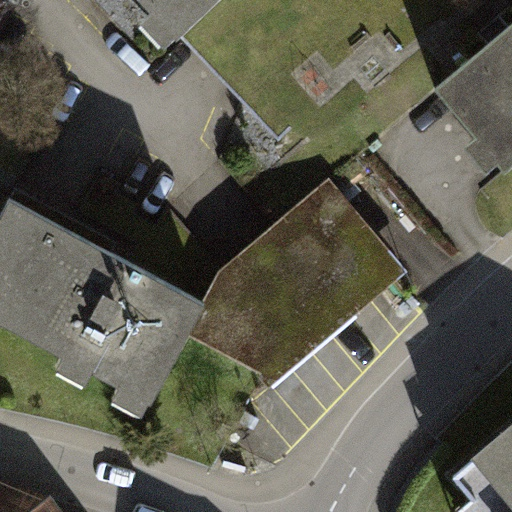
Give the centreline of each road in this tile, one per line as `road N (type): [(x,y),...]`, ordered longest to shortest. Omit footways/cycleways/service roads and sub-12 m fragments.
road 1 (residential): [(511,296),(371,447),(331,511)]
road 2 (tertiary): [(0,453),(181,511)]
